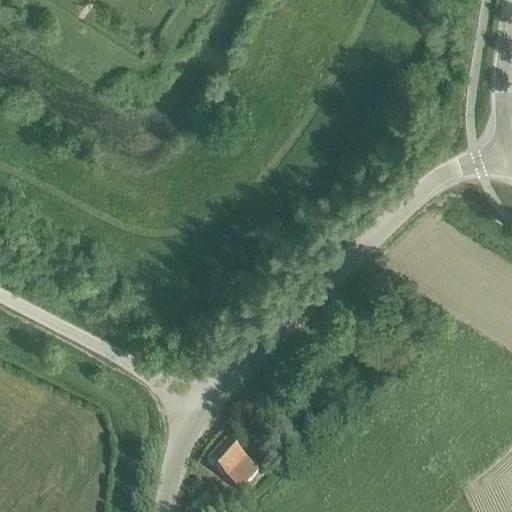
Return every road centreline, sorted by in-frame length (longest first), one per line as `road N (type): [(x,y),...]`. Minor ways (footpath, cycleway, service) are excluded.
road 1 (tertiary): [(190,404),(433,182),(510,155)]
road 2 (unclassified): [(190,404),(0,298)]
road 3 (tertiary): [(510,155),(501,95),(511,18)]
